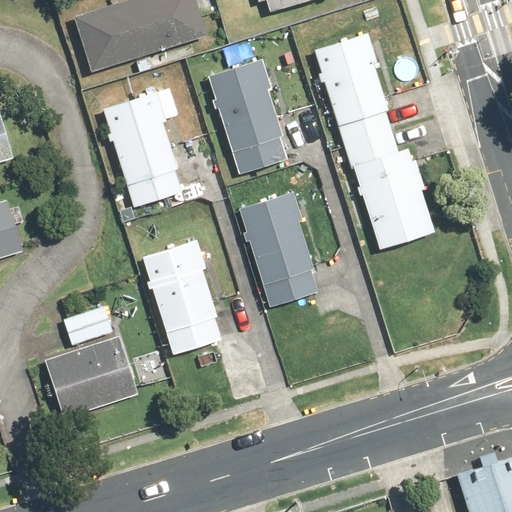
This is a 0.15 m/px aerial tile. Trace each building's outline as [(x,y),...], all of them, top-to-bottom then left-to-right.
[(129,0),(76,18),(92,66),(205,28),(195,0),(129,0)] [(258,0),(264,16),(314,0),(258,0)] [(363,30),(306,48),(372,254),(429,236),(363,30)] [(255,59),(201,76),(234,177),(288,160),(255,59)] [(167,88),(95,111),(128,211),(182,193),(160,123),(177,117),(167,88)] [(0,164),(10,161),(0,126),(0,164)] [(230,211),(263,313),(321,294),(288,193),(230,211)] [(3,205),(0,205),(0,263),(18,258),(3,205)] [(192,245),(135,261),(163,358),(220,342),(192,245)] [(104,306),(56,320),(64,347),(112,333),(104,306)] [(37,362),(54,423),(134,400),(117,339),(37,362)] [(511,511),(511,458),(450,479),(461,511),(511,511)]
